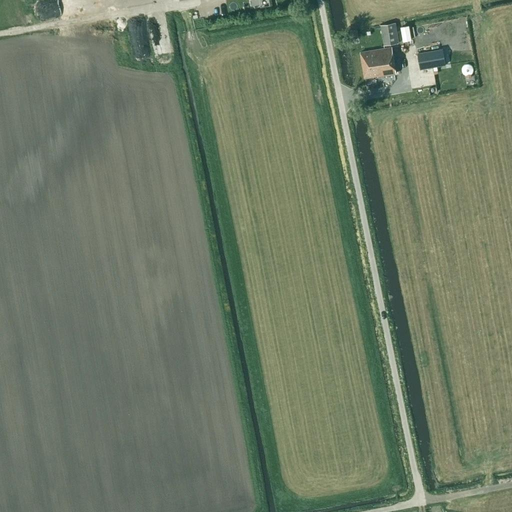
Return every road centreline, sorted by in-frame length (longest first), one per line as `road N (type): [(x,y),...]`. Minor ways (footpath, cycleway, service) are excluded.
road 1 (unclassified): [(374,511),(420,502),(320,0)]
road 2 (track): [(169,6),(0,35)]
